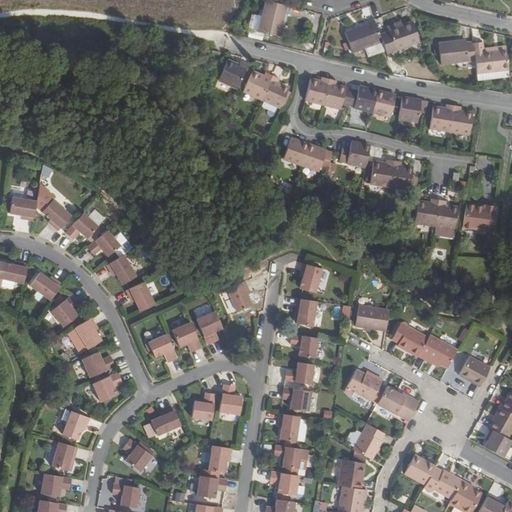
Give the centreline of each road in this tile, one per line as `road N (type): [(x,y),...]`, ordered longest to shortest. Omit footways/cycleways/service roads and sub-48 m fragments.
road 1 (track): [(0,17),(106,18),(226,41)]
road 2 (residential): [(149,395),(108,307),(83,279),(48,253),(0,242)]
road 3 (residential): [(448,158),(306,131),(295,116),(306,62)]
road 4 (residential): [(511,103),(306,62)]
road 5 (residential): [(258,395),(277,263),(295,255)]
road 6 (residential): [(149,395),(113,426),(90,511)]
road 7 (residential): [(258,395),(246,372),(225,365),(149,395)]
